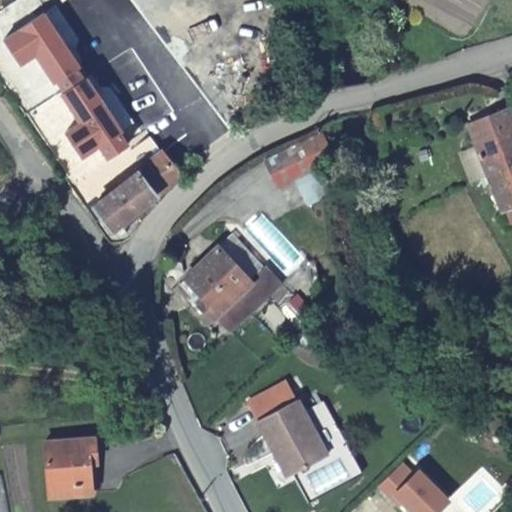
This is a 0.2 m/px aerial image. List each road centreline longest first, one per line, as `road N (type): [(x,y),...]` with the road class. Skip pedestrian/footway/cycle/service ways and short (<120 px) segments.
road 1 (residential): [(128,286),(166,221),(263,135),(511,53)]
road 2 (unclassified): [(229,511),(128,286)]
road 3 (unclassified): [(128,286),(35,165)]
